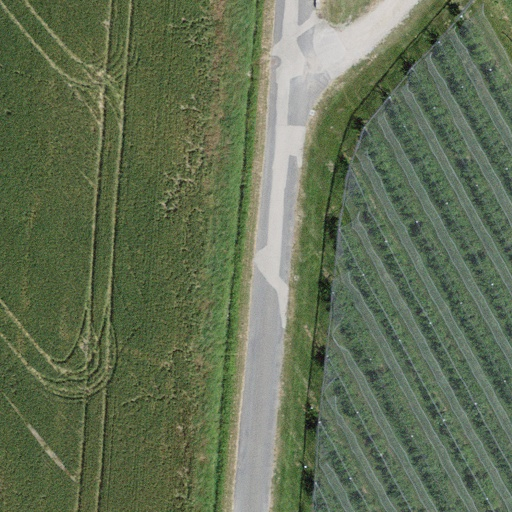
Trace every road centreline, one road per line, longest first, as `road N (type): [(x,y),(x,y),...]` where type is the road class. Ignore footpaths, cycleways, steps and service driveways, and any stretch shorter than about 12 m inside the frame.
road 1 (unclassified): [(257,511),(294,0)]
road 2 (track): [(407,0),(391,18),(289,69)]
